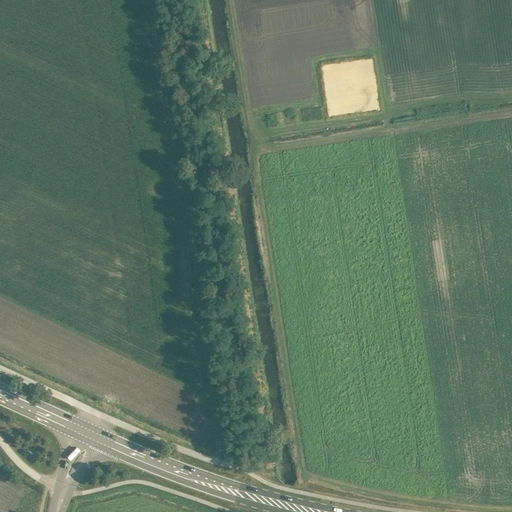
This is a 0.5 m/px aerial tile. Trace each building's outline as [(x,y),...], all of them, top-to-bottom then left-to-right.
[(59,247),(60,209),(22,208),(20,248),(46,249),(46,246),(59,247)] [(73,223),(28,338),(44,344),(89,230),(73,223)] [(71,358),(120,245),(105,238),(55,351),(71,358)] [(0,245),(0,294),(10,273),(3,269),(12,251),(0,245)] [(138,329),(164,264),(131,251),(84,370),(114,382),(133,334),(127,332),(130,326),(138,329)] [(0,316),(15,322),(39,265),(23,258),(0,313),(0,316)]
